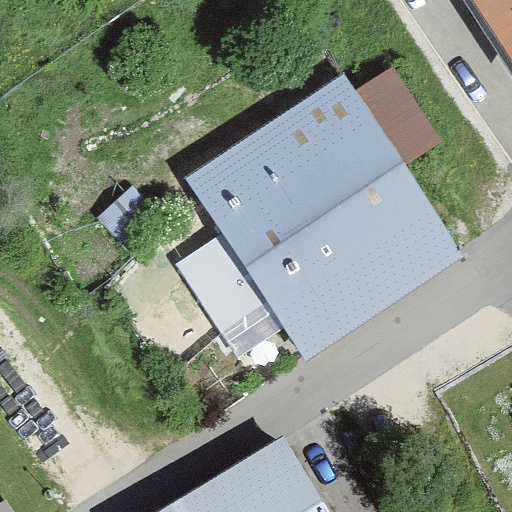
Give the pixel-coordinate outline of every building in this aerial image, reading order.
[(511,0),(432,0),(427,4),(494,110),(511,99),(511,0)] [(394,58),(358,79),(406,158),(442,136),(394,58)] [(277,373),(440,268),(323,85),(159,190),(277,373)] [(327,511),(283,440),(166,511),(327,511)] [(0,511),(40,511),(4,450),(0,452),(0,511)]
